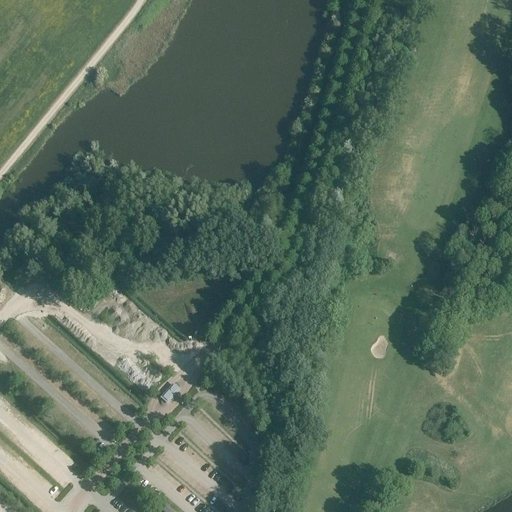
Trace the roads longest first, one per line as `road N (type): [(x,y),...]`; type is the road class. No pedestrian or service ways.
road 1 (unclassified): [(192,370),(296,236),(366,0)]
road 2 (track): [(142,0),(0,176)]
